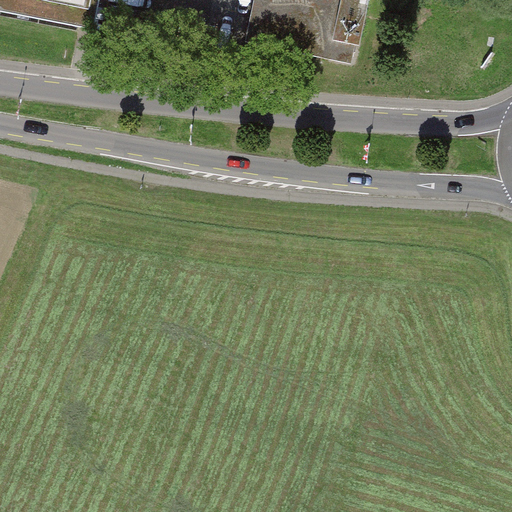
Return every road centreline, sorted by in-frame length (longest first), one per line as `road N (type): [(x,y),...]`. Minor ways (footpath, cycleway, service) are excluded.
road 1 (primary): [(0,121),(268,165),(511,189)]
road 2 (primary): [(511,112),(438,124),(369,121),(0,86)]
